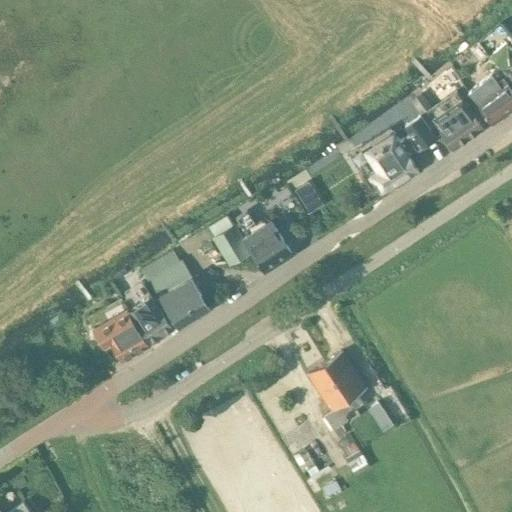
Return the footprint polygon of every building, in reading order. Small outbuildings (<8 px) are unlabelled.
[(489,55),(502,72),(509,67),(507,41),(489,55)] [(482,81),(469,90),(480,105),(492,124),(511,109),(511,89),(503,77),(497,82),(491,74),(482,81)] [(443,109),(432,117),(441,130),(454,148),(483,128),(461,96),(443,109)] [(436,138),(421,115),(405,124),(411,133),(400,140),(397,136),(385,144),(383,141),(379,144),(381,147),(369,154),(378,170),(369,176),(380,193),(418,170),(407,153),(419,145),(420,148),(436,138)] [(295,189),(310,213),(323,205),(308,181),(295,189)] [(251,254),(234,223),(232,224),(227,216),(209,225),(214,236),(213,236),(229,266),(251,254)] [(264,269),(291,252),(272,220),(244,238),(264,269)] [(179,260),(147,279),(157,297),(160,295),(179,326),(210,308),(209,308),(191,277),(181,259),(179,260)] [(150,294),(129,307),(138,322),(149,341),(173,327),(161,308),(152,293),(150,294)] [(125,305),(92,323),(94,327),(105,345),(112,341),(120,355),(122,359),(149,344),(148,344),(139,326),(138,327),(127,308),(125,305)] [(357,391),(365,386),(342,351),(309,373),(333,408),(323,415),(324,416),(321,418),(336,439),(347,432),(342,425),(349,420),(345,415),(364,401),(357,391)] [(393,423),(378,401),(368,408),(383,430),(393,423)] [(362,453),(350,434),(345,437),(346,438),(338,442),(347,457),(345,459),(355,475),(370,466),(362,453)] [(293,456),(303,473),(308,470),(313,479),(330,468),(329,465),(319,471),(306,449),(293,456)] [(0,511),(31,511),(23,500),(7,511),(1,511),(0,509),(0,511)]
